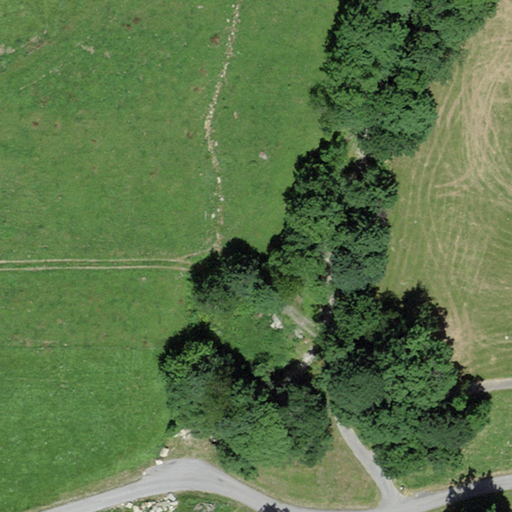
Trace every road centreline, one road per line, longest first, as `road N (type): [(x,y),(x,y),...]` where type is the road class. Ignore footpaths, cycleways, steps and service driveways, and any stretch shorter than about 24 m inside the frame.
road 1 (track): [(0,263),(192,267),(293,310),(320,341),(349,438),(372,465)]
road 2 (unclassified): [(68,511),(193,478),(284,511)]
